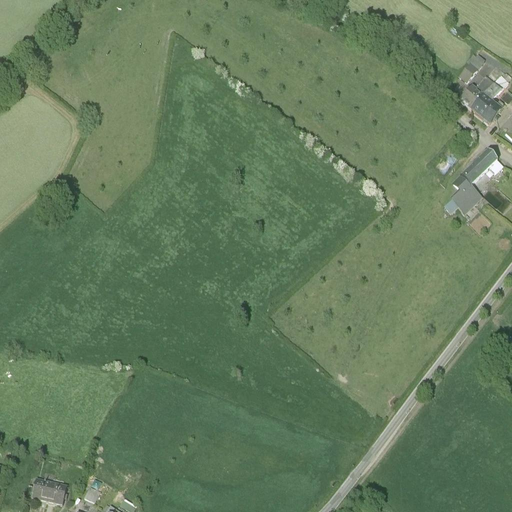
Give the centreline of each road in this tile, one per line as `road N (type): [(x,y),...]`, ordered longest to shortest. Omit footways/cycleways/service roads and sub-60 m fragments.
road 1 (tertiary): [(511,271),(326,511)]
road 2 (track): [(271,0),(370,44),(438,98)]
road 3 (track): [(0,88),(83,0)]
